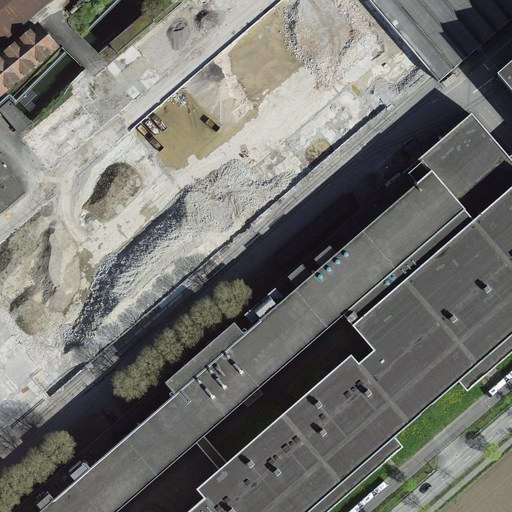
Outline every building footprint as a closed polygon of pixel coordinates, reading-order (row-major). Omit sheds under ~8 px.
[(0,0),(0,40),(47,0),(0,0)] [(183,0),(20,139),(51,175),(256,0),(183,0)] [(511,0),(369,0),(438,82),(511,19),(511,0)] [(145,14),(109,45),(117,54),(153,23),(145,14)] [(0,60),(0,91),(54,47),(38,28),(0,60)] [(511,71),(497,84),(511,101),(511,71)] [(0,112),(1,113),(19,135),(30,124),(8,102),(0,109),(0,112)] [(511,350),(511,163),(507,157),(471,116),(420,160),(11,511),(325,511),(400,447),(392,438),(459,381),(467,390),(511,350)] [(0,214),(24,194),(0,165),(0,214)] [(343,199),(277,256),(284,265),(351,208),(343,199)]
